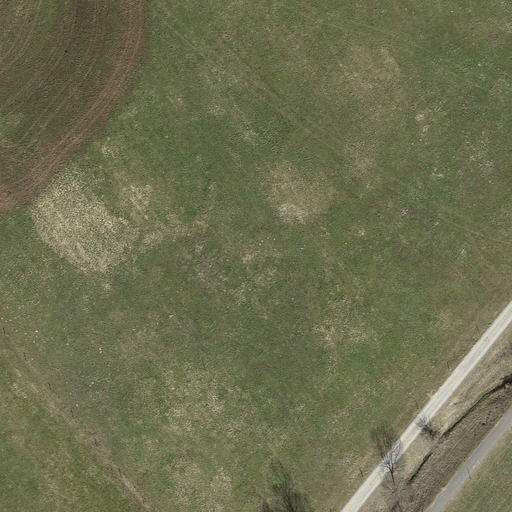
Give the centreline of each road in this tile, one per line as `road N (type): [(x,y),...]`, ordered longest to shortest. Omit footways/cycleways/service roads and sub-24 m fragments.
road 1 (track): [(349,511),(511,312)]
road 2 (track): [(436,511),(511,419)]
